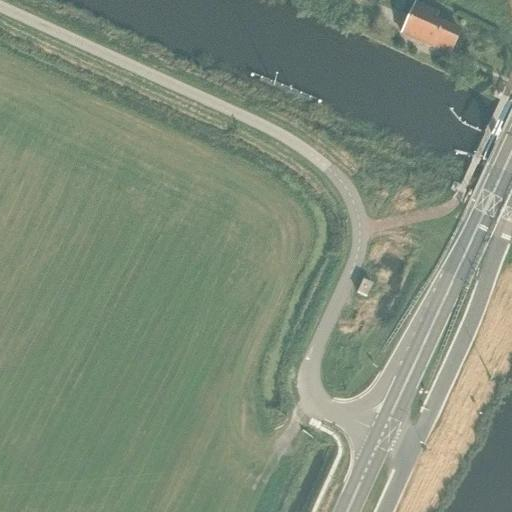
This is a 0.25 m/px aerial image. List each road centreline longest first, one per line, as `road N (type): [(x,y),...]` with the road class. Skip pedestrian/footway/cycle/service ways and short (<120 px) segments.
road 1 (unclassified): [(0,6),(298,145),(338,177),(359,226)]
road 2 (trunk): [(381,433),(511,152)]
road 3 (unclassified): [(381,433),(313,400),(308,385),(359,226)]
road 4 (unclassified): [(414,449),(511,214)]
